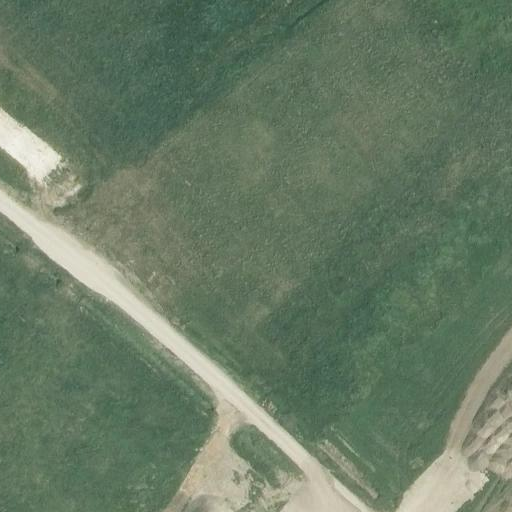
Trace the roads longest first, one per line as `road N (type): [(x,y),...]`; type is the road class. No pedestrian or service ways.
road 1 (unclassified): [(241,405),(0,200)]
road 2 (track): [(342,511),(241,405)]
